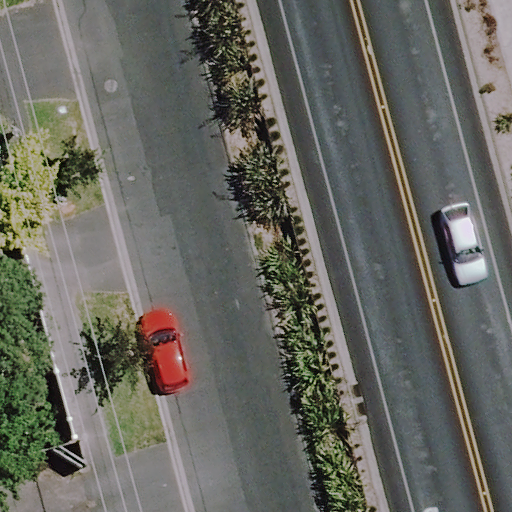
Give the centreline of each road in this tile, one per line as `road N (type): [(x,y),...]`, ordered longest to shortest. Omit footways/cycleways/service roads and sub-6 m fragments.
road 1 (residential): [(254,511),(121,0)]
road 2 (primary): [(511,502),(379,0)]
